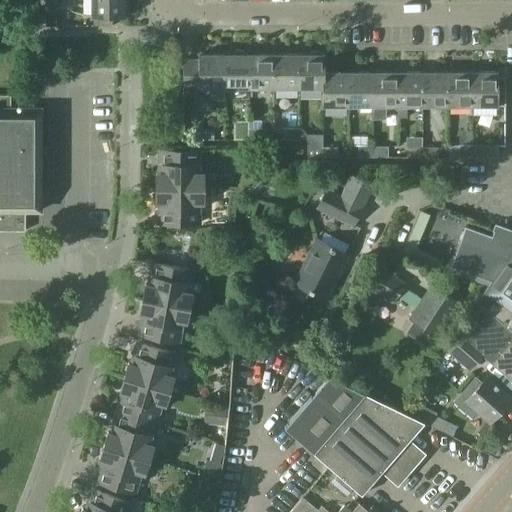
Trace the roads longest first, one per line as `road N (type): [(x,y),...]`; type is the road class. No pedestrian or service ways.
road 1 (residential): [(37,511),(112,273),(125,108)]
road 2 (residential): [(167,0),(184,17),(511,19)]
